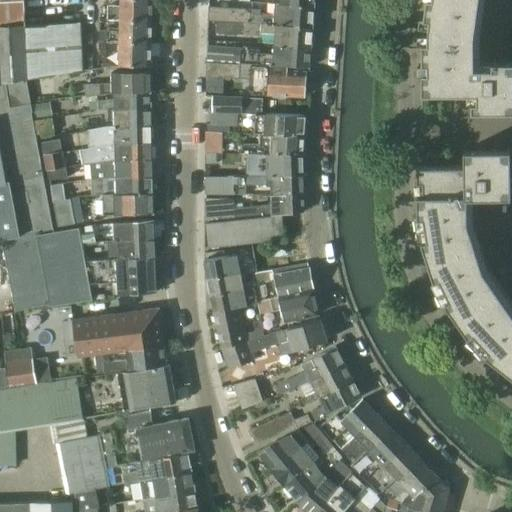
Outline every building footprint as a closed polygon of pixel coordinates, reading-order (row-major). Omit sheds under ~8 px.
[(45,25),(25,26),(24,24),(23,0),(0,0),(0,141),(4,161),(7,181),(9,180),(20,235),(2,239),(14,311),(49,304),(49,306),(92,300),(89,283),(85,259),(79,227),(36,235),(35,232),(53,229),(43,175),(31,112),(32,112),(30,102),(28,88),(26,78),(48,75),(45,25)] [(107,18),(107,20),(119,20),(119,19),(151,20),(151,0),(120,0),(120,6),(107,5),(107,18)] [(425,0),(423,19),(429,19),(427,33),(427,43),(421,43),(421,64),(428,64),(427,73),(421,73),(421,94),(471,94),(471,112),(511,111),(511,61),(491,62),(491,68),(474,68),(473,35),(478,0),(425,0)] [(250,9),(249,21),(249,22),(260,22),(261,22),(312,27),(314,7),(280,4),(275,3),(274,14),(260,13),(260,10),(250,9)] [(249,22),(249,21),(250,9),(208,7),(208,17),(207,20),(217,20),(249,22)] [(107,28),(107,41),(150,42),(151,20),(119,19),(119,20),(119,21),(119,28),(107,28)] [(249,22),(217,20),(216,32),(216,33),(244,34),(261,35),(261,33),(261,22),(260,22),(249,22)] [(261,22),(261,33),(274,33),(273,45),(310,48),(312,27),(261,22)] [(80,23),(45,25),(48,75),(71,72),(82,70),(80,23)] [(118,64),(149,65),(150,42),(107,41),(104,41),(103,65),(118,64)] [(287,66),(287,65),(309,67),(310,48),(273,45),(273,53),(259,52),(258,62),(258,63),(260,63),(287,66)] [(259,52),(259,50),(207,46),(207,57),(206,59),(240,62),(251,63),(258,63),(258,62),(259,52)] [(250,80),(251,63),(240,62),(240,65),(206,62),(206,76),(206,77),(239,79),(250,80)] [(250,80),(249,94),(255,94),(303,97),(306,71),(287,70),(287,66),(260,63),(258,63),(251,63),(250,80)] [(149,71),(111,72),(111,83),(84,84),(85,95),(114,94),(114,91),(150,90),(149,71)] [(115,108),(150,107),(150,90),(114,91),(114,94),(114,100),(98,101),(98,110),(108,110),(108,109),(115,108)] [(237,112),(254,112),(262,113),(262,98),(242,97),(212,96),(212,111),(237,112)] [(33,104),(34,118),(51,116),(50,102),(33,104)] [(151,125),(150,107),(115,108),(108,109),(108,110),(108,119),(115,119),(115,126),(151,125)] [(212,111),(210,111),(210,124),(237,125),(237,112),(212,111)] [(254,133),(304,135),(305,114),(266,113),(262,113),(254,112),(254,115),(254,125),(254,133)] [(34,121),(36,134),(54,130),(51,117),(34,121)] [(103,143),(151,142),(151,125),(115,126),(107,127),(88,130),(88,149),(99,147),(103,146),(103,143)] [(209,129),(208,152),(225,152),(226,130),(209,129)] [(302,152),(304,135),(254,133),(254,134),(258,135),(259,143),(239,144),(239,153),(270,153),(302,154),(302,152)] [(59,139),(41,142),(44,155),(62,152),(59,139)] [(103,146),(99,147),(100,161),(108,160),(116,159),(151,159),(151,142),(103,143),(103,146)] [(464,166),(416,167),(416,182),(423,182),(423,195),(416,195),(417,218),(423,217),(427,240),(420,241),(433,281),(439,279),(450,299),(444,302),(468,337),(473,333),(489,350),(485,354),(511,376),(511,312),(482,270),(467,221),(467,197),(510,197),(510,150),(463,150),(464,166)] [(62,152),(44,155),(47,169),(64,166),(62,152)] [(258,170),(259,163),(266,163),(267,176),(303,177),(302,154),(270,153),(239,153),(237,153),(236,170),(258,170)] [(151,159),(108,160),(100,161),(89,163),(91,180),(103,179),(103,177),(105,177),(152,176),(151,159)] [(0,239),(2,239),(20,235),(9,180),(7,181),(4,161),(0,161),(0,239)] [(65,167),(64,166),(47,169),(49,180),(67,177),(66,166),(65,167)] [(92,179),(92,195),(102,194),(103,194),(116,193),(152,193),(152,176),(105,177),(103,177),(103,179),(92,179)] [(206,176),(205,189),(205,193),(205,194),(233,195),(233,185),(246,185),(246,176),(227,176),(206,176)] [(246,176),(246,185),(271,185),(271,195),(303,195),(303,177),(267,176),(246,176)] [(63,182),(51,184),(52,191),(53,200),(65,198),(63,182)] [(116,193),(103,194),(102,194),(103,214),(117,214),(153,213),(152,193),(116,193)] [(271,195),(272,204),(235,208),(236,219),(272,215),(271,214),(282,213),(302,212),(303,212),(303,195),(271,195)] [(74,224),(69,198),(53,200),(58,227),(74,224)] [(235,208),(234,199),(228,198),(204,198),(204,222),(236,219),(235,208)] [(236,219),(204,222),(204,247),(284,240),(282,213),(271,214),(272,215),(236,219)] [(117,222),(113,222),(114,240),(154,239),(154,238),(153,221),(117,222)] [(114,240),(107,240),(108,258),(108,259),(154,258),(154,256),(154,239),(114,240)] [(236,254),(202,260),(206,278),(240,270),(236,254)] [(108,258),(85,259),(89,283),(116,283),(117,295),(155,291),(154,258),(108,259),(108,258)] [(257,273),(252,274),(254,283),(274,280),(278,295),(313,288),(309,266),(307,267),(306,263),(271,270),(257,273)] [(243,287),(240,270),(206,278),(210,294),(243,287)] [(243,287),(210,294),(213,311),(240,305),(247,304),(257,301),(254,287),(244,289),(243,287)] [(313,288),(278,295),(272,297),(273,305),(280,303),(281,308),(284,321),(319,314),(313,288)] [(260,314),(274,310),(273,305),(272,297),(257,301),(260,314)] [(240,305),(213,311),(217,329),(244,323),(240,305)] [(158,309),(72,319),(77,355),(126,348),(163,343),(160,323),(164,322),(162,311),(158,311),(158,309)] [(261,336),(248,341),(252,352),(265,348),(290,340),(293,350),(327,339),(320,319),(265,334),(264,335),(261,336)] [(244,323),(217,329),(221,347),(222,348),(248,341),(261,336),(264,335),(260,320),(253,322),(255,331),(253,331),(246,333),(244,323)] [(228,367),(254,359),(248,341),(222,348),(228,367)] [(163,343),(126,348),(127,360),(103,363),(104,374),(124,373),(123,370),(166,364),(163,343)] [(302,363),(306,372),(294,378),(298,386),(298,387),(311,381),(310,380),(344,363),(336,346),(302,363)] [(31,348),(4,351),(5,362),(6,368),(8,386),(36,382),(48,380),(46,361),(45,358),(32,360),(31,348)] [(304,397),(307,402),(319,396),(353,379),(344,363),(310,380),(311,381),(316,392),(304,397)] [(168,364),(166,364),(123,370),(124,373),(130,408),(175,401),(168,364)] [(0,433),(16,431),(55,425),(84,421),(77,378),(0,389),(0,433)] [(233,384),(241,409),(263,401),(255,378),(233,384)] [(277,386),(281,394),(298,386),(294,378),(277,386)] [(315,420),(361,396),(353,379),(319,396),(323,405),(311,412),(315,420)] [(346,427),(354,436),(377,414),(362,398),(352,408),(349,404),(320,425),(332,440),(346,427)] [(187,451),(194,449),(188,418),(152,425),(150,410),(124,415),(126,430),(136,428),(142,460),(149,459),(187,451)] [(254,445),(294,428),(297,426),(294,419),(290,411),(248,430),(254,445)] [(307,413),(294,419),(297,426),(310,419),(307,413)] [(350,464),(353,466),(392,428),(377,414),(354,436),(341,449),(348,456),(352,452),(358,457),(350,464)] [(55,425),(58,442),(87,437),(84,421),(55,425)] [(306,429),(314,440),(322,433),(313,422),(306,429)] [(353,466),(364,478),(367,481),(406,443),(392,428),(353,466)] [(258,451),(272,469),(307,441),(299,430),(277,440),(258,451)] [(110,433),(98,434),(105,468),(116,466),(110,433)] [(316,442),(325,452),(327,454),(334,447),(322,433),(314,440),(316,442)] [(98,434),(87,437),(58,442),(56,443),(62,475),(105,468),(98,434)] [(272,469),(284,485),(314,461),(313,460),(319,456),(307,441),(272,469)] [(367,481),(379,492),(386,486),(389,489),(421,458),(406,443),(367,481)] [(325,475),(340,458),(342,457),(334,447),(327,454),(329,456),(318,466),(314,461),(284,485),(298,502),(325,475)] [(139,480),(153,478),(191,471),(187,451),(149,459),(151,468),(122,473),(124,482),(139,480)] [(344,480),(351,472),(351,471),(352,470),(340,458),(339,459),(330,469),(344,480)] [(412,498),(429,481),(436,474),(421,458),(389,489),(396,496),(404,489),(407,492),(412,498)] [(105,468),(62,475),(66,494),(70,493),(74,492),(95,489),(109,486),(105,468)] [(142,499),(156,496),(194,489),(191,471),(153,478),(139,480),(142,499)] [(341,511),(353,499),(355,497),(358,493),(365,485),(351,472),(344,480),(338,486),(316,511),(341,511)] [(434,511),(442,511),(449,488),(436,474),(429,481),(412,498),(407,492),(400,502),(434,511)] [(316,511),(338,486),(325,475),(298,502),(309,511),(316,511)] [(365,484),(365,485),(358,493),(368,502),(374,505),(379,497),(375,493),(365,484)] [(95,489),(74,492),(77,509),(98,506),(95,489)] [(172,511),(198,507),(194,489),(156,496),(142,499),(143,511),(172,511)] [(368,511),(370,510),(355,497),(353,499),(341,511),(368,511)] [(73,511),(73,501),(31,502),(31,511),(73,511)] [(404,511),(434,511),(400,502),(397,501),(395,509),(404,511)] [(0,511),(31,511),(31,502),(29,502),(0,502),(0,511)]
